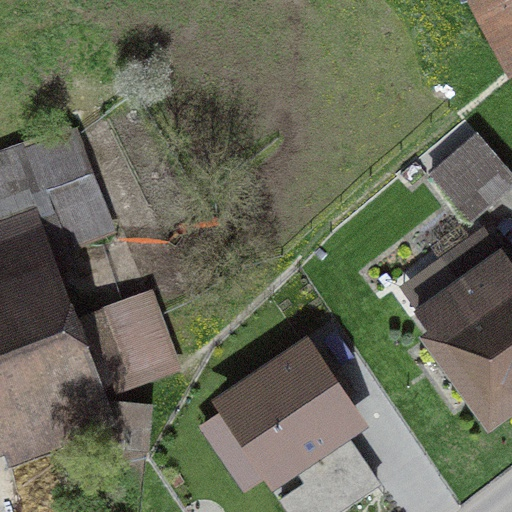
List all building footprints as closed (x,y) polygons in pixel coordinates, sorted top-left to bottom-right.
[(511,0),(495,0),(511,32),(511,0)] [(511,175),(479,132),(432,167),(467,215),(511,181),(511,175)] [(0,431),(10,457),(107,421),(94,386),(127,374),(104,312),(71,324),(54,277),(74,269),(64,245),(102,230),(66,137),(0,162),(0,431)] [(511,380),(511,269),(428,335),(482,403),(511,380)] [(354,422),(305,350),(226,404),(274,475),(292,463),(305,483),(281,500),(289,511),(335,511),(377,484),(340,430),(354,422)]
